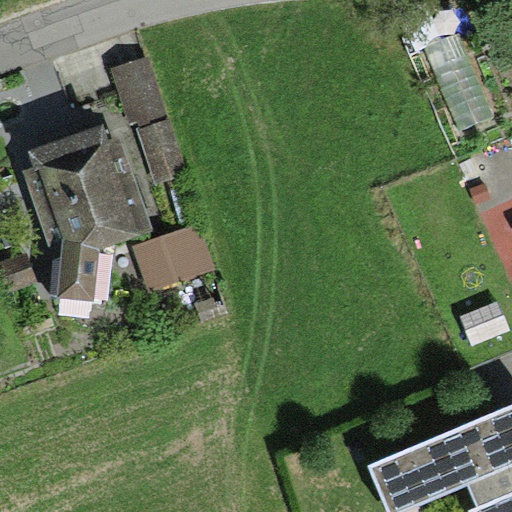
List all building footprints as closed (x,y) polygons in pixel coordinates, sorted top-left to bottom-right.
[(142,67),(112,78),(150,184),(181,173),(142,67)] [(127,238),(94,132),(17,156),(48,259),(43,314),(91,317),(95,250),(127,238)] [(183,236),(136,255),(152,293),(198,274),(183,236)] [(21,264),(0,272),(0,274),(8,297),(30,289),(21,264)] [(511,511),(511,416),(369,477),(383,511),(410,511),(451,495),(458,511),(511,511)]
